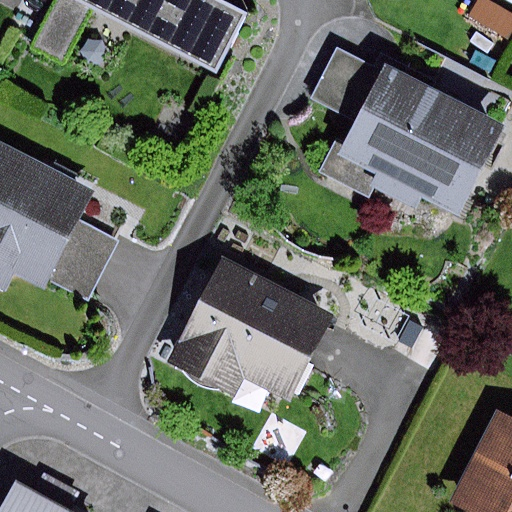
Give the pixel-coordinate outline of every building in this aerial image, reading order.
[(81,6),(83,0),(51,0),(27,46),(54,60),(81,6)] [(83,0),(81,6),(216,73),(245,15),(215,0),(83,0)] [(511,16),(484,0),(478,0),(468,17),(506,40),(511,30),(511,16)] [(354,122),(380,70),(337,48),(311,101),(354,122)] [(508,126),(383,64),(380,70),(354,122),(343,146),(332,141),(316,173),(368,199),(374,187),(415,208),(422,195),(464,216),(508,126)] [(93,190),(0,144),(0,288),(11,294),(19,277),(44,289),(49,279),(78,221),(93,190)] [(115,240),(78,221),(49,279),(87,297),(101,268),(115,240)] [(336,317),(222,258),(167,364),(233,398),(243,379),(290,404),(336,317)] [(511,511),(511,421),(497,415),(454,507),(465,511),(511,511)] [(61,511),(13,487),(0,511),(61,511)]
